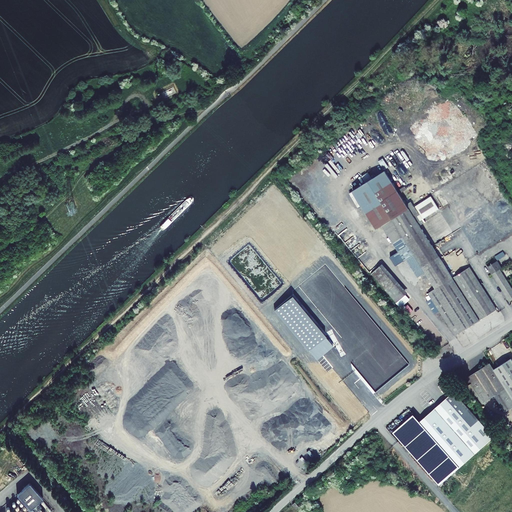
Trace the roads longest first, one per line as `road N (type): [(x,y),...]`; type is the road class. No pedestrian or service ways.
road 1 (unclassified): [(373,421),(511,325)]
road 2 (unclassified): [(272,511),(373,421)]
road 3 (unclassified): [(226,93),(324,0)]
road 4 (unclassified): [(373,421),(455,511)]
